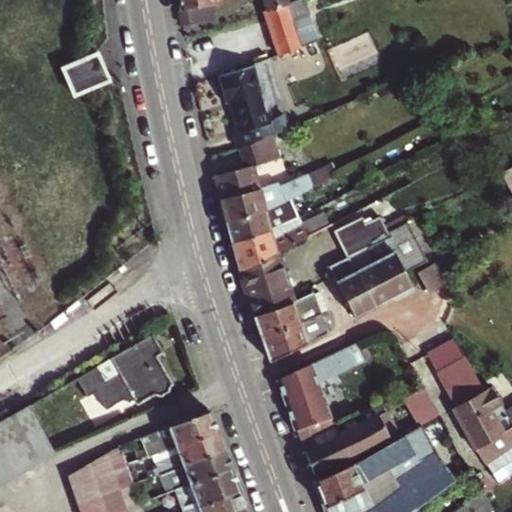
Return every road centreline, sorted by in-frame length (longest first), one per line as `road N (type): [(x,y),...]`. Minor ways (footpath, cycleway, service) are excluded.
road 1 (secondary): [(144,0),(194,240)]
road 2 (unclassified): [(194,240),(137,296),(37,356)]
road 3 (residential): [(238,382),(340,336),(323,289)]
road 4 (secondary): [(194,240),(238,382)]
road 5 (secondary): [(238,382),(286,511)]
